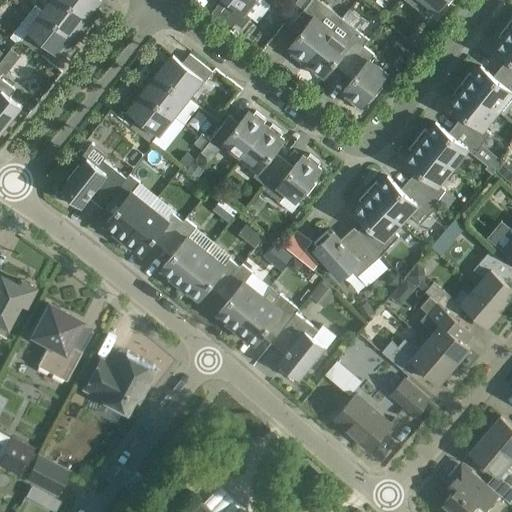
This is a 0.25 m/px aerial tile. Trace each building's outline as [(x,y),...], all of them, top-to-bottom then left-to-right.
[(87,18),(64,0),(52,0),(43,12),(73,36),(87,18)] [(64,0),(87,18),(101,0),(64,0)] [(254,0),(222,0),(209,17),(228,32),(235,22),(242,28),(251,17),(245,12),(254,0)] [(309,3),(309,4),(311,1),(310,0),(298,0),(295,4),(303,10),(309,3)] [(403,0),(419,13),(426,4),(436,12),(445,1),(448,4),(451,0),(403,0)] [(307,62),(331,31),(315,18),(319,12),(309,4),(309,3),(303,10),(293,23),(303,31),(289,48),(293,51),(290,55),(301,64),(304,60),(307,62)] [(58,54),(73,36),(43,12),(34,5),(10,37),(16,42),(21,40),(41,56),(49,47),(58,54)] [(511,65),(507,73),(511,76),(511,30),(506,26),(499,36),(502,39),(495,48),(511,61),(511,65)] [(331,31),(307,62),(309,64),(306,68),(317,77),(320,73),(325,76),(338,59),(348,67),(363,47),(353,38),(348,44),(331,31)] [(0,59),(0,70),(5,74),(21,56),(11,47),(0,59)] [(363,47),(348,67),(357,74),(343,91),(347,94),(344,98),(355,107),(358,103),(362,106),(370,95),(374,98),(383,87),(379,84),(386,75),(369,61),(374,55),(363,47)] [(158,75),(188,98),(202,80),(205,82),(213,73),(190,54),(182,64),(173,56),(158,75)] [(499,82),(480,67),(473,76),(469,73),(461,82),(497,111),(504,116),(511,105),(511,76),(507,73),(499,82)] [(144,93),(174,116),(188,98),(158,75),(144,93)] [(0,131),(3,128),(6,130),(17,116),(14,114),(21,106),(10,97),(15,90),(0,77),(0,131)] [(462,129),(482,144),(490,134),(483,129),(497,111),(461,82),(454,92),(458,95),(450,104),(469,120),(462,129)] [(174,116),(144,93),(129,111),(139,119),(131,128),(151,144),(158,134),(159,135),(174,116)] [(210,142),(220,150),(225,144),(241,158),(266,126),(263,124),(266,120),(255,112),(252,115),(248,112),(235,129),(225,122),(210,141),(210,142)] [(417,139),(453,167),(467,150),(473,155),(482,144),(462,129),(454,138),(435,123),(428,132),(424,129),(417,139)] [(261,188),(280,165),(270,158),(284,140),(280,137),(283,133),(272,125),(269,128),(266,126),(241,158),(258,171),(253,177),(264,185),(261,188)] [(210,141),(202,134),(194,144),(202,151),(210,142),(210,141)] [(453,167),(417,139),(409,148),(413,151),(405,160),(425,176),(416,186),(436,203),(445,190),(439,185),(453,167)] [(280,165),(261,188),(280,203),(287,194),(296,201),(304,192),(308,195),(316,184),(313,181),(321,170),(317,167),(320,163),(309,155),(306,158),(303,155),(289,173),(280,165)] [(105,206),(130,175),(127,178),(104,160),(98,167),(87,159),(81,167),(78,165),(67,179),(70,181),(62,190),(65,192),(62,196),(76,207),(79,203),(82,205),(89,196),(91,194),(105,206)] [(204,171),(193,162),(187,169),(197,178),(204,171)] [(121,243),(150,207),(132,193),(140,183),(130,175),(105,206),(106,206),(112,198),(121,205),(106,224),(115,232),(112,236),(121,243)] [(367,191),(401,223),(409,214),(420,225),(439,205),(436,203),(416,186),(407,196),(387,177),(379,185),(376,182),(367,191)] [(357,231),(381,256),(399,237),(393,231),(401,223),(367,191),(359,200),(362,203),(354,212),(372,228),(363,238),(357,231)] [(227,203),(223,208),(224,217),(229,221),(237,211),(227,203)] [(168,243),(186,219),(183,222),(173,214),(168,221),(150,207),(121,243),(131,251),(134,247),(143,254),(158,235),(168,243)] [(178,288),(206,252),(189,238),(196,228),(186,219),(168,243),(177,250),(162,269),(171,277),(168,281),(178,288)] [(456,238),(464,229),(455,220),(446,229),(456,238)] [(381,256),(357,231),(343,243),(341,241),(341,242),(333,233),(330,235),(327,231),(314,243),(317,247),(315,249),(324,260),(322,262),(330,271),(332,269),(341,279),(352,270),(358,276),(381,256)] [(511,239),(503,250),(511,258),(511,239)] [(503,309),(511,298),(511,286),(509,284),(511,280),(511,268),(490,250),(474,269),(483,278),(476,286),(503,309)] [(225,288),(242,264),(240,267),(229,259),(224,266),(206,252),(178,288),(187,296),(190,292),(199,299),(215,280),(225,288)] [(234,333),(263,296),(245,282),(253,273),(242,264),(225,288),(233,295),(218,314),(227,321),(224,325),(234,333)] [(0,325),(6,328),(19,304),(25,307),(35,288),(20,280),(18,285),(0,275),(0,325)] [(406,279),(390,298),(400,306),(416,287),(406,279)] [(321,281),(309,295),(324,307),(336,293),(321,281)] [(446,310),(454,300),(433,282),(425,292),(430,296),(446,310)] [(476,286),(461,304),(487,327),(503,309),(476,286)] [(263,296),(234,333),(243,340),(246,337),(256,344),(271,325),(280,332),(274,340),(299,309),(280,294),(272,304),(263,296)] [(455,365),(470,348),(464,343),(473,333),(455,318),(456,318),(446,310),(430,296),(420,307),(427,313),(421,320),(434,331),(426,341),(455,365)] [(374,313),(368,302),(358,307),(364,319),(374,313)] [(48,304),(31,336),(47,344),(36,365),(66,381),(82,351),(68,344),(81,321),(48,304)] [(299,309),(274,340),(288,352),(287,354),(280,363),(282,365),(279,369),(293,380),(296,376),(299,378),(308,367),(310,369),(317,360),(315,358),(324,347),(313,338),(318,331),(296,313),(299,309)] [(455,365),(426,341),(418,350),(404,339),(398,346),(391,341),(382,351),(403,369),(411,359),(440,383),(455,365)] [(99,361),(85,387),(99,394),(97,398),(123,412),(131,398),(136,400),(152,370),(120,354),(113,368),(99,361)] [(415,415),(430,398),(404,376),(390,394),(415,415)] [(391,423),(356,393),(335,418),(348,429),(347,431),(369,449),(391,423)] [(511,425),(500,415),(485,434),(511,457),(511,425)] [(511,460),(511,457),(485,434),(470,451),(495,472),(486,483),(499,494),(510,503),(511,501),(511,472),(506,467),(511,460)] [(26,477),(32,465),(26,462),(34,448),(11,436),(0,456),(0,465),(19,475),(20,474),(26,477)] [(32,465),(26,477),(56,493),(67,471),(37,456),(32,465)] [(499,494),(486,483),(472,470),(462,482),(456,477),(449,486),(454,490),(443,503),(454,511),(469,511),(478,502),(487,509),(499,494)]
